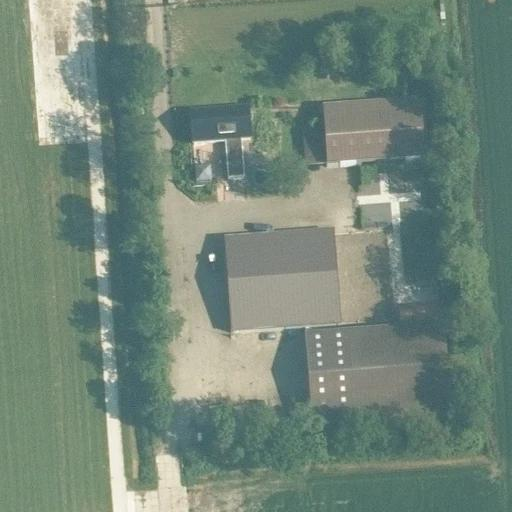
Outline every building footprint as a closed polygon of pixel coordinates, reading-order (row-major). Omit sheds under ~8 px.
[(419,102),(321,109),(325,168),(424,161),(419,102)] [(239,141),(248,140),(246,108),(189,112),(191,145),(223,142),(226,180),(242,179),(239,141)] [(229,332),(392,321),(386,228),(222,240),(229,332)] [(207,237),(197,237),(195,256),(206,257),(207,237)] [(438,327),(306,336),(313,426),(445,416),(438,327)] [(280,350),(280,336),(224,337),(224,351),(280,350)]
